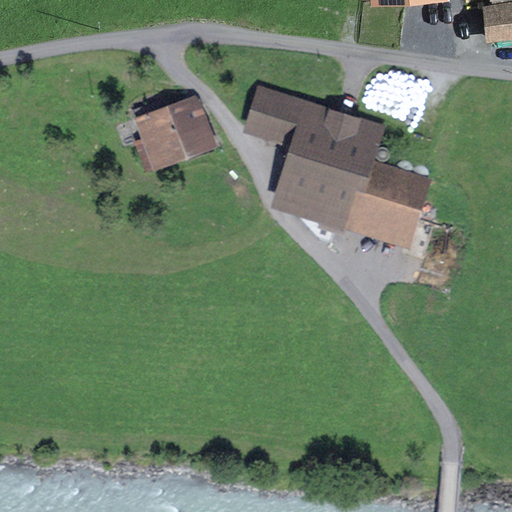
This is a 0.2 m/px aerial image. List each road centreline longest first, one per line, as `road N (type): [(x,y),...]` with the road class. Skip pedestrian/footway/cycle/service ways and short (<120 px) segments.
road 1 (unclassified): [(449,511),(453,433),(375,320),(283,216),(217,97),(154,33)]
road 2 (unclassified): [(154,33),(218,31),(511,71)]
road 3 (unclassified): [(0,62),(154,33)]
